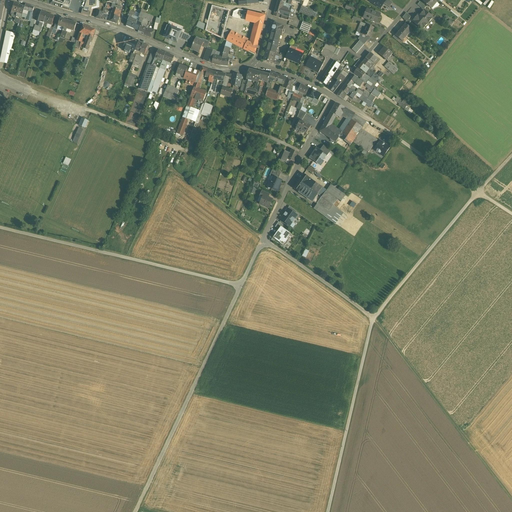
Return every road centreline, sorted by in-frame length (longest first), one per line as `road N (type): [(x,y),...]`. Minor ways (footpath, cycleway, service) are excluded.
road 1 (track): [(240,285),(134,511)]
road 2 (track): [(0,227),(240,285)]
road 3 (secondary): [(25,0),(208,66),(256,61)]
road 4 (track): [(511,499),(373,318)]
road 5 (track): [(373,318),(511,156)]
road 6 (track): [(328,511),(373,318)]
road 7 (residential): [(263,238),(333,98)]
road 8 (track): [(263,238),(373,318)]
road 9 (track): [(301,153),(239,129),(194,153),(180,147)]
road 10 (residential): [(333,98),(414,0)]
road 11 (track): [(130,258),(180,147)]
